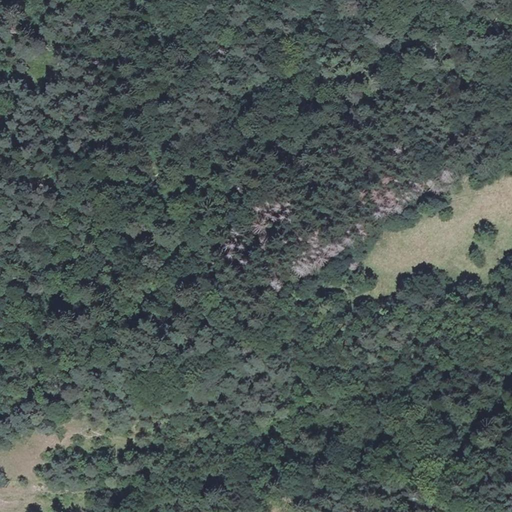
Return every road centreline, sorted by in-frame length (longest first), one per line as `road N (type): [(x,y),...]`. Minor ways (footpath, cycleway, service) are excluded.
road 1 (track): [(432,511),(452,482),(456,446),(423,417),(322,365),(246,309),(172,208),(155,195),(42,186),(0,160)]
road 2 (track): [(155,195),(160,0)]
